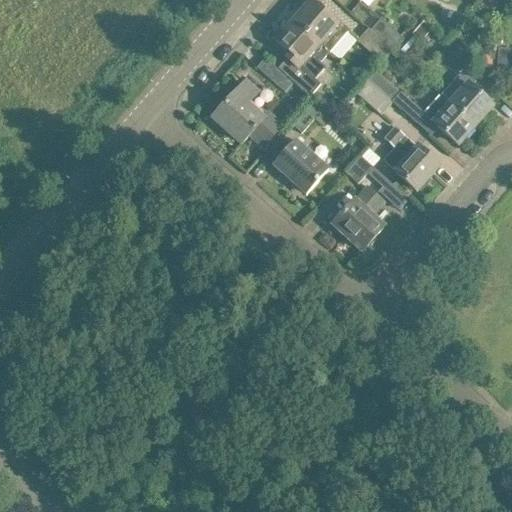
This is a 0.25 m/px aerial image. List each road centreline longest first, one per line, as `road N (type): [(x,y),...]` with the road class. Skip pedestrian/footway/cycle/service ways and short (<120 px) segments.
road 1 (residential): [(371,303),(144,100)]
road 2 (tertiary): [(0,299),(8,264),(39,220),(144,100)]
road 3 (residential): [(511,156),(496,162),(371,303)]
road 4 (residential): [(511,428),(371,303)]
road 5 (tertiary): [(144,100),(234,0)]
